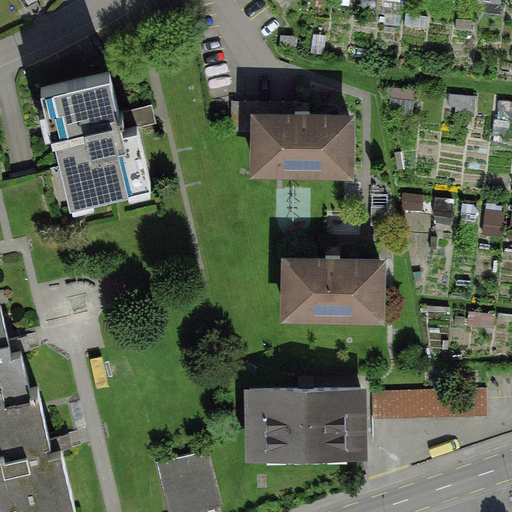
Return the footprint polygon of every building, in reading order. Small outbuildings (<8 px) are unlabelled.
[(118,78),(47,95),(73,209),(174,186),(159,123),(130,130),(118,78)] [(368,116),(265,114),(263,172),(366,175),(368,116)] [(486,231),(509,234),(511,207),(490,204),(486,231)] [(399,261),(292,259),(291,315),(398,317),(399,261)] [(17,310),(0,314),(0,402),(37,393),(17,310)] [(366,383),(245,385),(246,453),(367,450),(366,383)] [(58,389),(0,402),(0,498),(3,511),(56,511),(86,505),(58,389)] [(487,389),(375,391),(375,417),(488,415),(487,389)] [(215,455),(165,466),(174,511),(213,511),(227,509),(215,455)]
